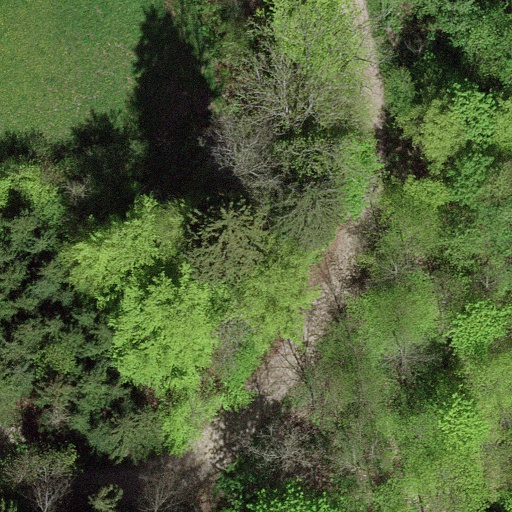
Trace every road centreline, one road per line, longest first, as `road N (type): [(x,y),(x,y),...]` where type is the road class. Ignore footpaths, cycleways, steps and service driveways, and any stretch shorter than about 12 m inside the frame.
road 1 (track): [(350,0),(374,118),(342,278),(257,419),(191,472)]
road 2 (track): [(303,335),(186,0)]
road 3 (track): [(191,472),(23,487),(0,477)]
